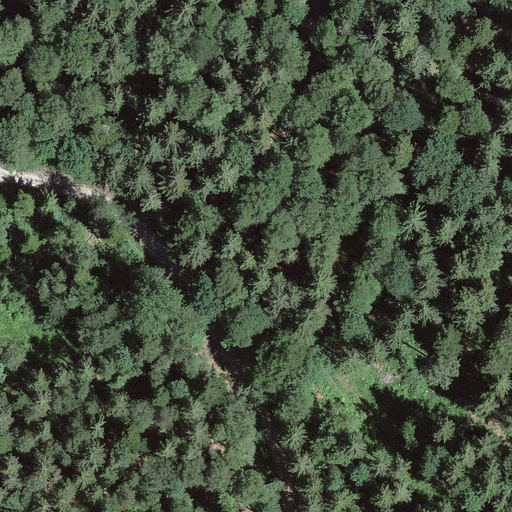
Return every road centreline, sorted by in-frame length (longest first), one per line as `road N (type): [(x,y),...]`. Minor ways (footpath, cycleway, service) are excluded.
road 1 (track): [(0,175),(92,195),(138,228),(244,375),(289,511)]
road 2 (track): [(270,0),(511,35)]
